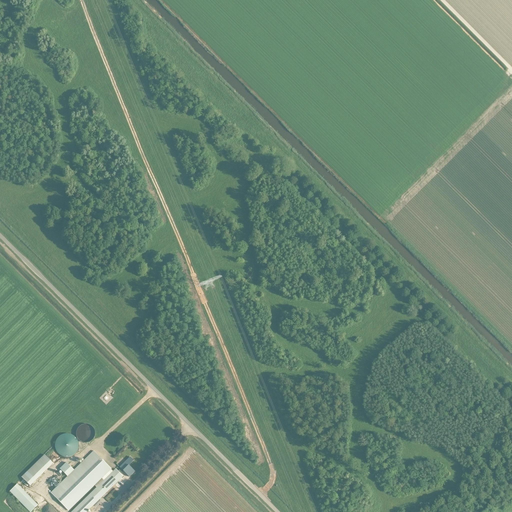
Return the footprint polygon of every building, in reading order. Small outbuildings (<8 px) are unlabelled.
[(93,430),(92,429),(91,428),(90,427),(89,426),(88,426),(87,425),(86,425),(85,425),(84,425),(83,425),(81,425),(80,426),(79,426),(79,427),(78,427),(77,428),(76,429),(76,430),(75,431),(75,432),(74,434),(75,435),(75,437),(75,438),(75,439),(76,440),(77,441),(78,442),(79,443),(81,444),(82,444),(83,444),(84,444),(86,444),(87,444),(88,443),(89,443),(90,442),(91,441),(92,440),(93,439),(93,438),(94,437),(94,435),(94,434),(94,433),(93,432),(93,431),(93,430)] [(76,441),(75,440),(74,438),(73,437),(72,436),(70,436),(69,435),(68,435),(66,435),(65,435),(64,435),(62,435),(61,436),(60,436),(59,437),(58,437),(57,438),(56,439),(56,440),(55,441),(55,442),(54,444),(54,446),(54,447),(54,449),(55,450),(55,451),(56,453),(57,454),(58,455),(60,457),(61,457),(63,458),(65,458),(66,458),(68,458),(69,457),(70,457),(72,456),(73,455),(74,454),(75,453),(76,451),(77,450),(77,449),(77,447),(77,446),(77,444),(77,443),(76,442),(76,441)] [(49,493),(66,511),(93,486),(95,489),(70,511),(85,511),(121,478),(119,475),(122,472),(128,478),(133,473),(127,467),(132,462),(129,458),(118,469),(119,470),(117,473),(114,470),(112,473),(109,470),(110,470),(92,452),(72,471),(65,463),(58,469),(66,477),(49,493)] [(21,478),(29,487),(52,464),(43,456),(21,478)] [(9,493),(28,511),(30,511),(37,506),(16,485),(9,493)]
